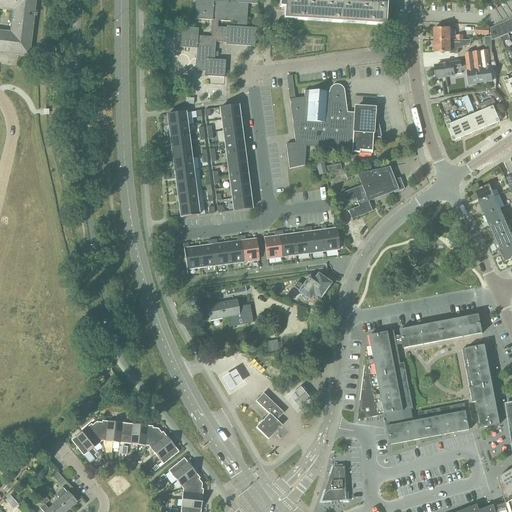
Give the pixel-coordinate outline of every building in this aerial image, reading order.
[(0,0),(0,48),(7,50),(7,54),(18,56),(29,57),(35,0),(0,0)] [(226,46),(226,45),(253,47),(253,48),(254,48),(255,28),(254,28),(254,29),(246,29),(247,4),(257,5),(257,2),(256,2),(255,0),(195,0),(194,19),(193,19),(193,20),(211,21),(217,22),(236,23),(236,28),(227,28),(227,27),(226,27),(225,46),(226,46)] [(379,0),(379,4),(368,4),(308,0),(278,0),(278,8),(283,8),(283,19),(384,26),(386,5),(386,2),(387,2),(386,0),(379,0)] [(216,28),(217,22),(211,21),(210,37),(197,37),(198,29),(180,28),(181,28),(180,46),(179,46),(178,48),(196,49),(195,71),(204,72),(204,77),(206,78),(206,77),(223,78),(223,79),(224,79),(225,61),(214,61),(214,57),(217,57),(218,53),(214,53),(215,43),(221,43),(222,28),(216,28)] [(511,33),(506,22),(500,24),(505,36),(507,35),(511,33)] [(494,27),(499,38),(505,36),(500,24),(494,27)] [(494,27),(490,29),(492,41),(499,38),(494,27)] [(434,41),(450,41),(450,29),(434,29),(434,41)] [(507,35),(505,36),(499,38),(501,42),(501,43),(509,40),(507,35)] [(450,41),(434,41),(434,53),(450,53),(450,41)] [(466,62),(460,63),(435,67),(436,71),(434,72),(435,76),(437,77),(437,79),(454,76),(454,75),(462,74),(461,72),(467,71),(469,85),(492,82),(490,63),(494,62),(493,54),(489,55),(488,51),(465,54),(466,62)] [(511,79),(509,81),(508,77),(503,79),(505,83),(504,83),(511,98),(511,97),(511,79)] [(303,98),(300,98),(289,100),(289,102),(289,101),(295,144),(286,145),(289,168),(289,169),(304,166),(305,147),(351,150),(351,153),(371,154),(372,136),(380,137),(381,137),(376,113),(375,113),(362,112),(362,110),(354,109),(353,117),(346,117),(343,91),(342,89),(341,87),(339,86),(337,86),(335,86),(333,86),(332,87),(330,89),(330,91),(329,93),(304,91),(303,98)] [(488,109),(481,112),(488,127),(500,122),(493,108),(496,106),(493,99),(485,102),(488,109)] [(221,120),(239,118),(238,106),(219,108),(221,120)] [(488,127),(481,112),(474,115),(473,111),(468,113),(470,117),(476,132),(488,127)] [(186,125),(185,113),(166,115),(168,127),(186,125)] [(470,117),(463,120),(461,116),(456,118),(458,122),(465,137),(476,132),(470,117)] [(239,118),(221,120),(222,132),(241,129),(239,118)] [(458,122),(451,125),(450,121),(445,123),(447,127),(453,142),(465,137),(458,122)] [(169,139),(188,136),(186,125),(168,127),(169,139)] [(241,129),(222,132),(224,143),(242,141),(241,129)] [(169,139),(171,150),(189,147),(188,136),(169,139)] [(242,141),(224,143),(225,154),(244,152),(242,141)] [(191,159),(189,147),(171,150),(172,161),(191,159)] [(244,152),(225,154),(227,166),(245,163),(244,152)] [(192,170),(191,159),(172,161),(174,172),(192,170)] [(322,162),(316,164),(319,175),(325,174),(322,162)] [(245,163),(227,166),(228,177),(247,174),(245,163)] [(340,165),(326,168),(327,174),(341,171),(340,165)] [(368,202),(374,199),(393,192),(394,193),(404,190),(403,189),(402,190),(400,184),(398,185),(396,180),(394,181),(389,168),(370,172),(369,166),(344,172),(346,179),(357,175),(361,186),(367,202),(368,202)] [(194,181),(192,170),(174,172),(175,184),(194,181)] [(247,174),(228,177),(230,188),(248,186),(247,174)] [(195,193),(194,181),(175,184),(177,195),(195,193)] [(479,204),(495,197),(489,185),(474,192),(479,204)] [(248,186),(230,188),(231,199),(250,197),(248,186)] [(367,202),(361,186),(341,194),(344,203),(355,199),(358,207),(348,211),(351,220),(371,212),(368,202),(367,202)] [(197,204),(195,193),(177,195),(178,206),(197,204)] [(250,197),(231,199),(233,211),(251,209),(250,197)] [(479,204),(484,216),(500,209),(495,197),(479,204)] [(198,216),(197,204),(178,206),(180,218),(198,216)] [(505,220),(500,209),(484,216),(489,227),(505,220)] [(489,227),(495,239),(510,232),(505,220),(489,227)] [(325,225),(322,226),(325,252),(339,250),(336,229),(326,230),(325,225)] [(311,227),(307,228),(311,254),(325,252),(322,226),(321,226),(321,231),(311,232),(311,227)] [(303,233),(293,235),(296,255),(311,254),(307,228),(302,228),(303,233)] [(282,231),(278,232),(281,257),(296,255),(293,235),(283,236),(282,231)] [(266,259),(281,257),(278,232),(273,232),(274,237),(264,239),(266,259)] [(495,239),(500,251),(511,245),(511,236),(510,232),(495,239)] [(244,236),(240,237),(243,262),(258,260),(256,240),(245,241),(244,236)] [(236,242),(226,243),(229,264),(243,262),(240,237),(236,237),(236,242)] [(208,246),(198,247),(201,268),(215,266),(212,240),(207,241),(208,246)] [(215,266),(229,264),(226,243),(217,245),(216,240),(212,240),(215,266)] [(186,270),(201,268),(198,247),(188,249),(187,244),(182,244),(186,270)] [(511,259),(511,245),(500,251),(505,263),(511,259)] [(329,284),(318,276),(313,281),(309,278),(303,287),(297,282),(293,287),(299,292),(302,295),(300,297),(306,302),(310,296),(317,300),(320,295),(322,296),(324,293),(324,291),(329,284)] [(245,286),(225,290),(226,296),(246,292),(245,286)] [(279,290),(273,287),(267,288),(265,291),(276,296),(279,290)] [(237,301),(207,306),(210,321),(227,318),(229,328),(252,323),(249,306),(238,308),(237,301)] [(398,337),(395,337),(396,344),(399,343),(402,343),(403,349),(482,334),(479,315),(400,330),(401,336),(398,337)] [(366,351),(363,377),(358,420),(384,415),(413,410),(412,404),(412,403),(411,402),(410,397),(411,396),(410,395),(409,391),(410,390),(409,389),(408,384),(409,383),(408,382),(407,378),(407,377),(407,376),(405,370),(406,369),(405,368),(404,364),(405,363),(404,363),(403,364),(400,364),(399,359),(400,358),(399,357),(398,352),(398,351),(397,350),(396,346),(397,345),(396,344),(395,337),(394,333),(395,332),(394,331),(393,330),(387,331),(387,333),(369,336),(373,356),(366,357),(367,351),(366,351)] [(264,343),(265,346),(266,349),(266,351),(270,351),(277,349),(276,344),(275,341),(264,343)] [(498,414),(488,366),(485,346),(484,346),(466,349),(466,350),(464,350),(462,352),(463,358),(465,359),(467,369),(467,370),(470,369),(474,390),(471,391),(469,393),(470,396),(472,398),(473,402),(476,402),(477,407),(481,428),(482,428),(500,425),(498,414)] [(221,376),(228,388),(232,386),(240,381),(242,380),(235,368),(232,369),(224,374),(221,376)] [(300,384),(288,394),(291,398),(296,404),(298,407),(310,397),(308,394),(303,388),(300,384)] [(268,440),(269,438),(278,429),(281,426),(276,421),(283,413),(263,394),(255,402),(268,414),(266,417),(256,428),(268,440)] [(414,415),(413,410),(384,415),(385,420),(387,427),(390,446),(469,430),(466,412),(434,418),(431,415),(419,419),(419,421),(415,422),(414,415)] [(112,443),(114,423),(101,421),(100,424),(96,423),(95,422),(101,442),(112,443)] [(79,433),(91,449),(101,442),(95,422),(95,423),(95,424),(91,427),(90,425),(79,433)] [(114,423),(112,443),(124,444),(126,424),(114,423)] [(126,424),(124,444),(135,445),(138,425),(126,424)] [(138,425),(135,445),(147,446),(156,429),(156,430),(151,429),(151,427),(138,425)] [(156,429),(147,446),(155,456),(170,443),(161,432),(159,434),(156,430),(157,429),(156,429)] [(91,449),(79,433),(70,441),(82,456),(91,449)] [(170,443),(155,456),(162,465),(178,452),(170,443)] [(174,480),(190,468),(183,458),(167,471),(174,480)] [(333,468),(322,502),(347,500),(345,467),(341,467),(333,468)] [(174,480),(182,489),(201,484),(201,483),(200,484),(197,480),(199,478),(190,468),(174,480)] [(494,507),(495,511),(511,511),(511,469),(498,478),(499,481),(506,503),(500,505),(494,507)] [(65,483),(59,475),(57,473),(52,477),(60,487),(65,483)] [(182,489),(181,501),(201,503),(202,489),(200,489),(200,484),(201,484),(182,489)] [(57,502),(66,511),(76,504),(63,489),(53,497),(57,502)] [(39,500),(44,506),(49,502),(44,496),(39,500)] [(39,500),(35,504),(41,511),(49,511),(48,510),(44,506),(39,500)] [(199,511),(201,503),(181,501),(179,511),(199,511)] [(48,510),(49,511),(66,511),(57,502),(48,510)]
